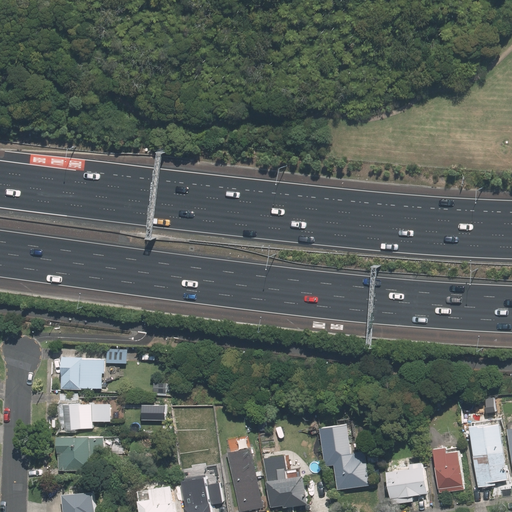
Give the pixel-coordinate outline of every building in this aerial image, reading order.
[(127,349),(107,349),(107,363),(127,363),(127,349)] [(104,366),(105,359),(84,358),(84,357),(62,356),(60,388),(82,389),(82,387),(101,388),(102,366),(104,366)] [(175,382),(154,383),(154,394),(175,394),(175,382)] [(80,404),(80,391),(61,392),(62,428),(94,427),(94,420),(101,420),(100,414),(110,413),(110,406),(93,407),(93,404),(80,404)] [(477,395),(462,397),(464,412),(472,411),(471,404),(478,403),(477,395)] [(494,397),(486,397),(487,412),(495,411),(494,397)] [(222,414),(224,427),(232,426),(231,413),(222,414)] [(493,422),(473,424),(482,485),(498,483),(497,479),(510,477),(502,421),(493,423),(493,422)] [(340,488),(372,483),(367,450),(354,452),(349,423),(322,427),(328,463),(336,462),(340,488)] [(261,434),(263,447),(271,446),(269,433),(261,434)] [(93,436),(60,435),(58,469),(92,470),(93,436)] [(253,446),(229,451),(240,510),(264,506),(253,446)] [(448,446),(437,447),(443,491),(467,488),(461,449),(449,451),(448,446)] [(287,454),(266,457),(273,506),(286,504),(286,506),(311,502),(307,474),(290,476),(287,454)] [(413,501),(412,496),(427,493),(423,466),(388,471),(392,499),(394,498),(395,504),(413,501)] [(174,502),(172,485),(141,489),(142,499),(140,499),(142,511),(177,511),(176,501),(174,502)] [(205,495),(204,486),(189,488),(192,506),(188,507),(189,511),(217,511),(216,503),(214,503),(213,494),(205,495)] [(95,511),(94,493),(64,496),(65,511),(95,511)]
